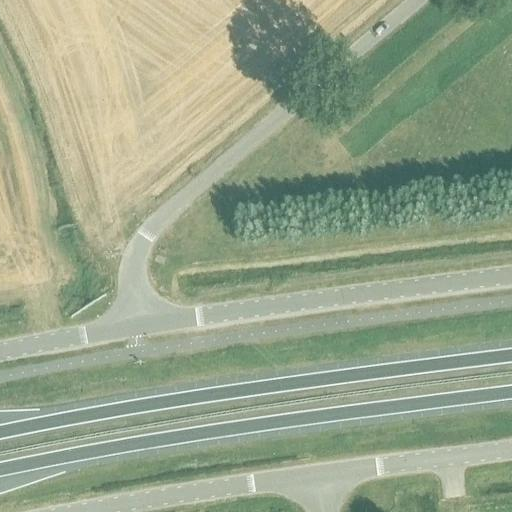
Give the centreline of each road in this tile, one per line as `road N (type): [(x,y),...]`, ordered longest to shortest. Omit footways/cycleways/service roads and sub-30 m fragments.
road 1 (trunk): [(0,471),(176,437),(511,392)]
road 2 (trunk): [(511,356),(0,433)]
road 3 (unclassified): [(135,324),(130,271),(138,247),(169,210),(416,0)]
road 4 (unclassified): [(135,324),(511,277)]
road 5 (unclassified): [(82,511),(316,474)]
road 6 (unclassified): [(316,474),(511,451)]
road 7 (unclassified): [(0,353),(135,324)]
